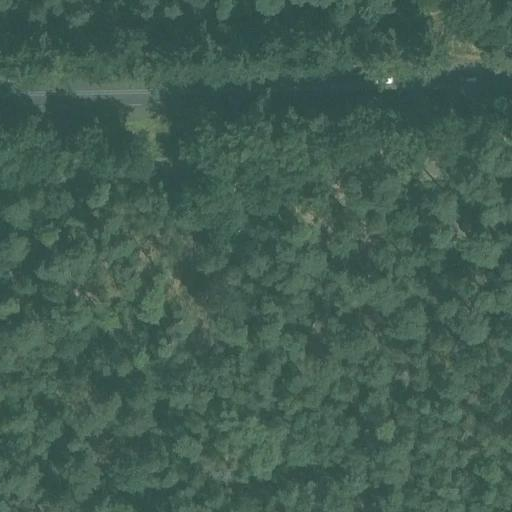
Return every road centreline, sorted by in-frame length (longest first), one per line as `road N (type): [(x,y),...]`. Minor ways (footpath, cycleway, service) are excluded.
road 1 (primary): [(0,96),(511,83)]
road 2 (unclassified): [(511,142),(0,151)]
